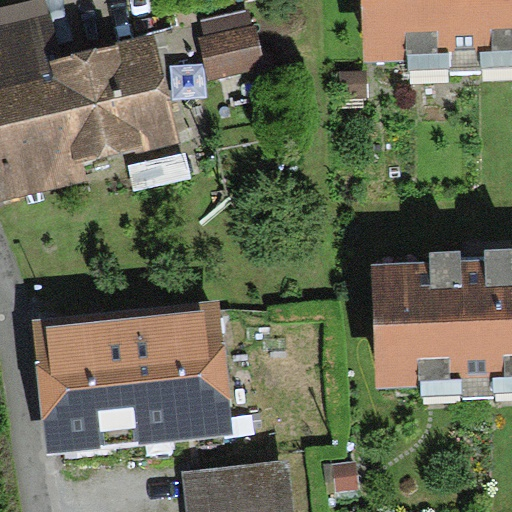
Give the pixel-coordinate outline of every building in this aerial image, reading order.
[(511,0),(370,0),(372,87),(511,84),(511,0)] [(0,189),(168,152),(147,61),(63,80),(50,23),(0,33),(0,189)] [(199,40),(205,75),(252,67),(246,32),(199,40)] [(492,268),(458,268),(457,251),(429,251),(429,269),(381,270),(384,411),(511,408),(511,268),(510,268),(509,251),(491,251),(492,268)] [(199,318),(36,331),(49,442),(209,425),(199,318)] [(283,511),(282,492),(192,500),(193,511),(283,511)]
